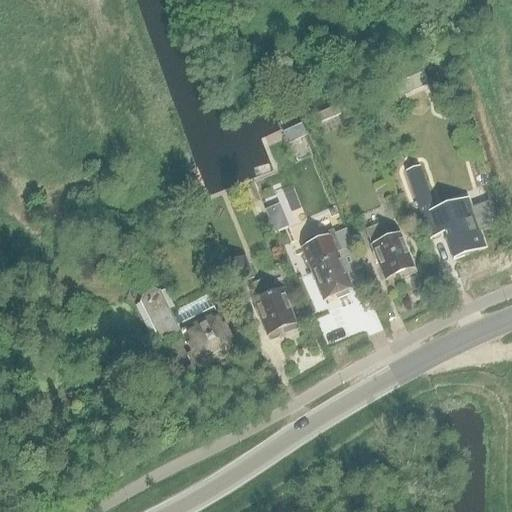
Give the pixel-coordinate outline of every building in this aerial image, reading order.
[(399,98),(428,85),(417,62),(388,75),(399,98)] [(317,115),(321,123),(341,115),(337,107),(317,115)] [(299,127),(284,135),(289,146),(305,139),(299,127)] [(417,169),(403,174),(415,209),(429,204),(417,169)] [(464,202),(432,213),(450,263),(465,257),(480,252),(482,251),(476,234),(494,228),(489,211),(470,218),(464,202)] [(288,228),(278,206),(264,212),(274,234),(288,228)] [(381,225),(365,232),(385,281),(400,275),(401,278),(413,273),(398,237),(387,241),(381,225)] [(334,302),(350,296),(348,293),(351,292),(337,258),(343,256),(334,234),(303,247),(306,252),(303,253),(324,303),(333,299),(334,302)] [(239,285),(253,280),(245,258),(231,263),(239,285)] [(267,337),(282,331),(284,334),(295,329),(280,293),(270,297),(263,281),(247,288),(267,337)] [(142,304),(163,345),(181,336),(200,371),(235,353),(206,297),(171,315),(160,295),(154,293),(144,298),(142,304)]
